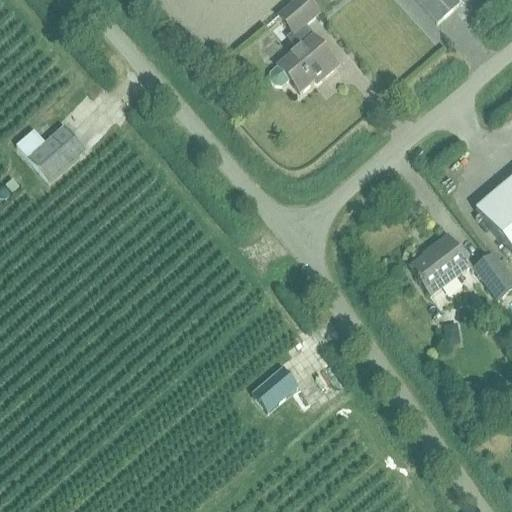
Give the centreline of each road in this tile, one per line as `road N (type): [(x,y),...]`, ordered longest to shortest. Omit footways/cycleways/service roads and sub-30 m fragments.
road 1 (unclassified): [(479,511),(293,243)]
road 2 (unclassified): [(293,243),(80,0)]
road 3 (unclassified): [(293,243),(511,57)]
